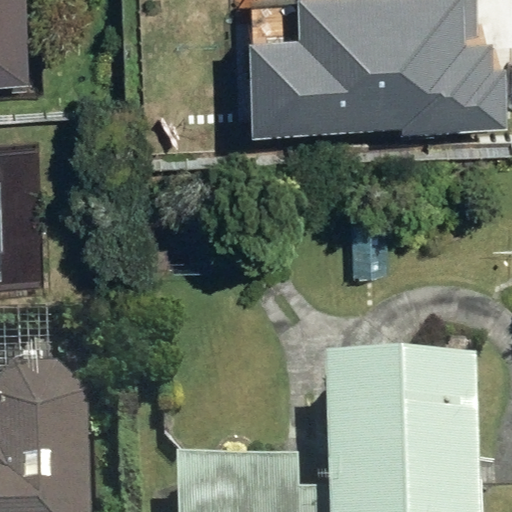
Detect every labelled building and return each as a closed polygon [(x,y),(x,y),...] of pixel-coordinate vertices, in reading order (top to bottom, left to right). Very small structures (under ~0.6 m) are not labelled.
[(0,0),(0,69),(39,69),(37,0),(0,0)] [(242,12),(241,99),(502,102),(503,15),(457,15),(457,0),(283,0),(283,13),(242,12)] [(0,276),(12,276),(14,133),(0,132),(0,276)] [(484,511),(487,363),(345,362),(343,493),(343,511),(484,511)] [(87,511),(93,371),(0,368),(0,375),(0,511),(87,511)] [(343,511),(343,493),(312,493),(312,464),(192,462),(191,511),(343,511)]
